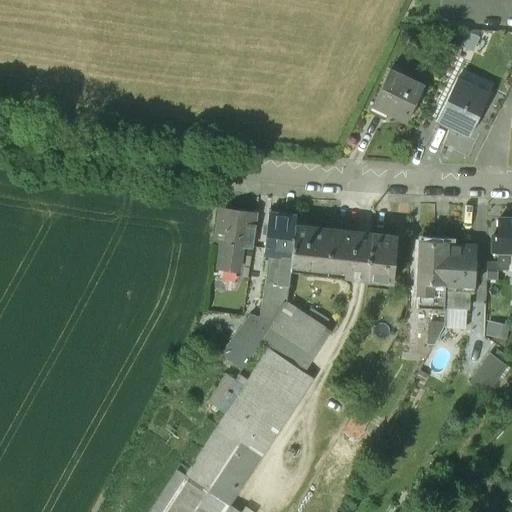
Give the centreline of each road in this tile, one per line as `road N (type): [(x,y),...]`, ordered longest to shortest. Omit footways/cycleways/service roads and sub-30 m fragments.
road 1 (residential): [(511,187),(210,164)]
road 2 (track): [(210,164),(0,127)]
